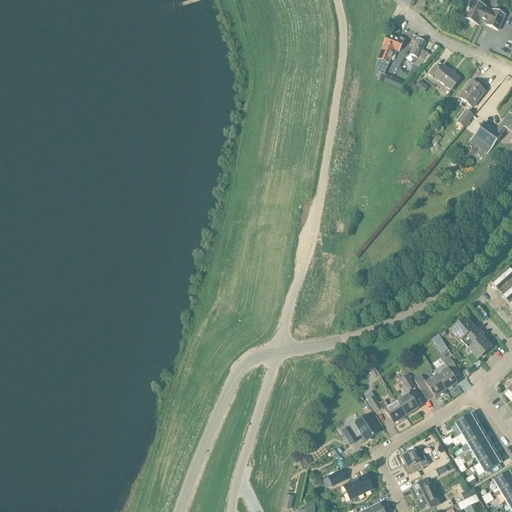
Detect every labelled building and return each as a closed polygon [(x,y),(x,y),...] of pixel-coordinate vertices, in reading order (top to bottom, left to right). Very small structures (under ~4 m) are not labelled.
[(475,1),(474,3),(471,2),(463,20),(478,26),(480,22),(487,25),(486,27),(498,32),(505,17),(492,12),(492,13),(485,10),(485,9),(482,7),(483,5),(483,3),(482,2),(478,0),(476,0),(475,1)] [(387,37),(383,46),(378,58),(388,62),(393,51),(399,53),(402,43),(404,41),(398,39),(397,41),(387,37)] [(417,40),(409,56),(413,58),(411,64),(419,68),(422,64),(423,65),(428,54),(422,51),(425,44),(417,40)] [(433,80),(434,78),(451,92),(459,81),(453,76),(455,74),(452,71),(450,73),(442,68),(440,71),(435,67),(427,76),(433,80)] [(386,76),(383,83),(400,91),(404,84),(386,76)] [(414,88),(422,94),(427,87),(419,81),(414,88)] [(484,93),(472,83),(460,99),(472,108),(484,93)] [(474,117),(466,111),(457,123),(464,129),(474,117)] [(496,132),(484,123),(469,142),(487,155),(505,130),(511,134),(511,114),(511,116),(508,114),(496,132)] [(430,143),(435,147),(441,139),(436,135),(432,132),(426,140),(430,143)] [(486,169),(475,181),(481,187),(493,175),(486,169)] [(490,284),(499,294),(511,282),(511,273),(507,269),(490,284)] [(511,282),(499,294),(508,304),(511,300),(511,282)] [(452,332),(465,346),(481,332),(476,328),(474,329),(466,320),(452,332)] [(446,335),(442,330),(437,334),(442,339),(446,335)] [(481,332),(465,346),(477,361),(491,349),(482,339),(485,337),(481,332)] [(456,354),(452,357),(458,364),(462,360),(456,354)] [(448,370),(437,377),(445,392),(452,387),(453,389),(458,386),(450,373),(457,369),(451,359),(444,363),(448,370)] [(405,399),(397,404),(405,418),(417,410),(409,397),(410,396),(409,394),(408,393),(415,389),(407,376),(400,381),(405,389),(400,392),(401,392),(405,399)] [(437,377),(426,384),(422,377),(415,381),(421,391),(427,387),(435,400),(440,397),(439,395),(445,392),(437,377)] [(367,401),(367,402),(375,414),(381,410),(382,410),(384,413),(385,412),(394,425),(405,418),(397,404),(389,409),(384,401),(379,405),(374,397),(367,401)] [(347,427),(349,429),(342,434),(350,446),(357,442),(356,439),(362,436),(366,443),(380,434),(369,417),(356,425),(354,422),(351,423),(348,425),(347,427)] [(455,426),(461,436),(476,427),(476,426),(478,424),(477,421),(474,423),(470,417),(455,426)] [(476,427),(461,436),(467,446),(482,437),(481,436),(484,434),(482,431),(479,432),(476,427)] [(442,439),(443,441),(442,442),(444,446),(452,441),(449,438),(447,439),(446,437),(442,439)] [(482,437),(467,446),(472,455),(488,446),(487,445),(490,443),(488,441),(485,442),(482,437)] [(488,446),(472,455),(478,465),(493,456),(493,455),(495,453),(494,450),(491,452),(488,446)] [(426,461),(416,458),(414,453),(400,459),(405,471),(403,472),(406,478),(418,472),(420,479),(426,476),(422,469),(429,466),(426,461)] [(493,456),(478,465),(483,475),(499,466),(498,464),(501,463),(499,460),(496,461),(493,456)] [(453,461),(456,465),(463,460),(461,457),(453,461)] [(347,481),(341,470),(327,478),(332,488),(347,481)] [(409,491),(415,503),(430,495),(428,490),(431,487),(428,482),(437,477),(434,471),(426,476),(420,479),(423,484),(409,491)] [(493,482),(499,492),(511,484),(511,478),(511,479),(508,473),(493,482)] [(351,502),(372,491),(365,476),(343,487),(351,502)] [(465,481),(467,485),(475,480),(472,476),(465,481)] [(511,484),(499,492),(505,502),(511,497),(511,484)] [(419,511),(427,511),(437,507),(438,511),(440,511),(453,506),(450,500),(440,505),(437,499),(433,501),(430,495),(415,503),(419,511)] [(285,496),(282,509),(290,511),(293,498),(285,496)] [(476,496),(457,506),(459,511),(460,511),(464,510),(464,511),(482,511),(478,504),(479,503),(476,496)] [(491,497),(484,502),(486,505),(493,501),(491,497)]
